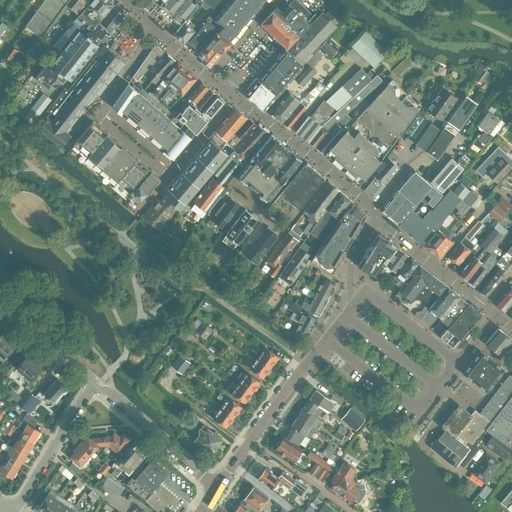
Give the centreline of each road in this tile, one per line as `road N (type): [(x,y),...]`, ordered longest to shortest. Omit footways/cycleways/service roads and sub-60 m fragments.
road 1 (residential): [(216,488),(328,340)]
road 2 (residential): [(216,488),(94,383)]
road 3 (residential): [(511,327),(494,313),(419,409)]
road 4 (residential): [(16,503),(94,383)]
road 5 (residential): [(94,383),(0,297)]
